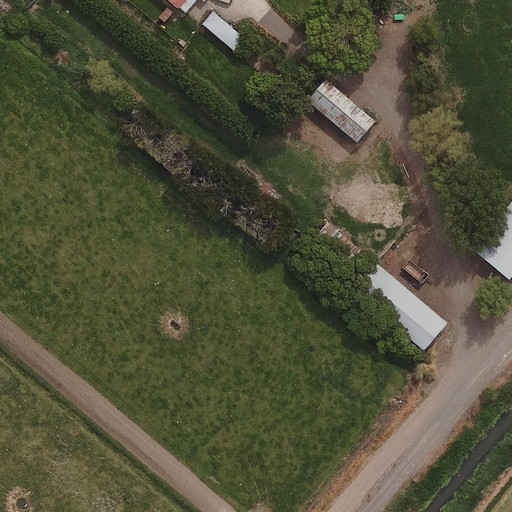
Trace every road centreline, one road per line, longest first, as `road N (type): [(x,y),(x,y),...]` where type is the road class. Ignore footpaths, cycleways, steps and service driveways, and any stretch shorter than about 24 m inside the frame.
road 1 (unclassified): [(212,511),(0,330)]
road 2 (unclassified): [(370,511),(511,344)]
